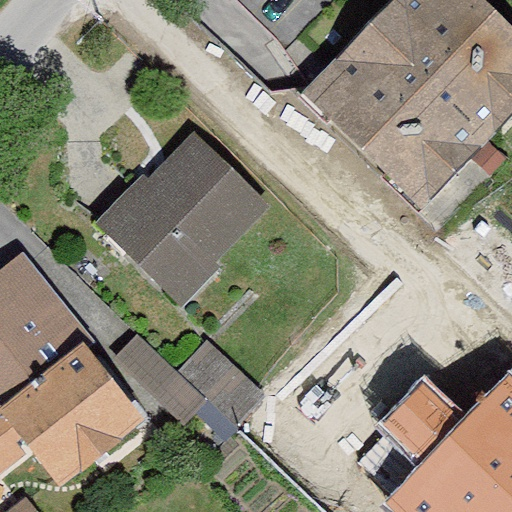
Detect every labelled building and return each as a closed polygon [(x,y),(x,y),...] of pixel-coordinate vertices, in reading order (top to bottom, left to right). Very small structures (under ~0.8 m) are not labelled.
[(511,103),(511,38),(469,0),(374,0),(286,97),(412,212),(511,103)] [(170,116),(82,224),(175,299),(263,192),(170,116)] [(14,254),(0,265),(0,394),(77,334),(14,254)] [(77,334),(0,394),(0,425),(49,484),(139,414),(77,334)] [(213,338),(170,383),(228,438),(271,393),(213,338)] [(511,511),(511,379),(510,377),(388,502),(398,511),(511,511)] [(47,511),(34,494),(9,511),(47,511)]
